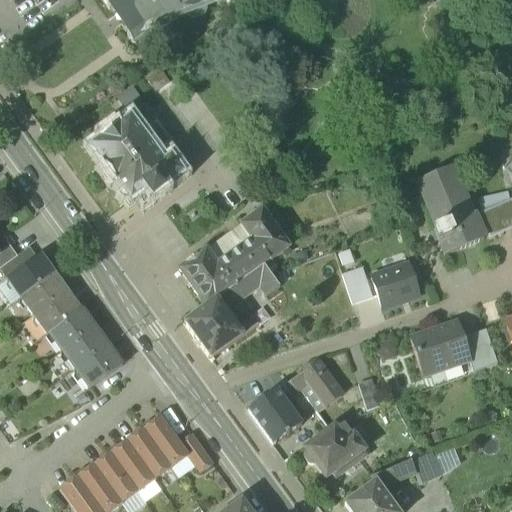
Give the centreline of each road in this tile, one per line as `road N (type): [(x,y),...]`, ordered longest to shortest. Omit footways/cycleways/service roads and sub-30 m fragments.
road 1 (residential): [(190,394),(511,288)]
road 2 (secondary): [(171,370),(0,128)]
road 3 (residential): [(171,370),(13,488)]
road 4 (secondary): [(279,511),(190,394)]
